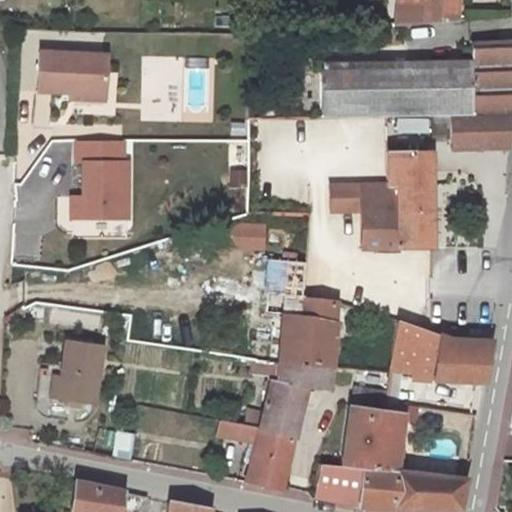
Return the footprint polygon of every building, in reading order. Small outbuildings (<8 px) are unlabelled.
[(397,0),(398,1),(425,3),(425,19),(455,17),(456,0),(397,0)] [(425,3),(398,1),(395,21),(425,19),(425,3)] [(510,109),(510,40),(470,39),(471,59),(471,112),(436,113),(436,134),(449,134),(449,145),(508,146),(510,109)] [(107,54),(40,51),(38,90),(70,92),(105,94),(107,54)] [(471,59),(385,61),(385,115),(418,114),(436,113),(471,112),(471,59)] [(320,64),(321,116),(385,115),(385,61),(320,64)] [(76,103),(75,114),(107,118),(108,107),(76,103)] [(123,139),(76,139),(76,161),(86,160),(86,194),(72,195),(71,216),(127,217),(127,160),(123,160),(123,139)] [(384,160),(360,161),(359,245),(429,245),(429,147),(384,148),(384,160)] [(228,188),(249,188),(249,170),(228,170),(228,188)] [(264,252),(265,228),(230,227),(230,251),(264,252)] [(178,265),(173,240),(162,242),(167,267),(178,265)] [(274,313),(271,360),(280,362),(280,360),(284,300),(285,295),(298,295),(303,263),(303,261),(269,259),(266,313),(274,313)] [(335,304),(338,304),(338,301),(298,295),(285,295),(284,300),(280,360),(329,364),(335,304)] [(443,334),(395,318),(390,367),(430,369),(430,377),(483,380),(490,337),(461,337),(447,336),(443,334)] [(463,326),(445,324),(443,334),(447,336),(461,337),(463,326)] [(51,396),(95,400),(102,340),(66,336),(62,373),(54,372),(51,396)] [(329,364),(280,360),(280,362),(279,383),(271,382),(269,394),(262,393),(261,403),(266,404),(263,415),(239,410),(235,425),(259,430),(294,433),(307,384),(327,386),(329,364)] [(418,401),(387,396),(385,407),(349,403),(340,464),(393,470),(400,416),(416,418),(418,401)] [(281,490),(294,433),(259,430),(235,425),(233,440),(255,445),(244,484),(249,485),(281,490)] [(132,458),(135,433),(115,431),(112,456),(132,458)] [(393,470),(340,464),(337,463),(318,461),(309,494),(389,510),(424,509),(459,510),(463,479),(393,470)] [(118,511),(121,490),(75,480),(70,511),(118,511)] [(208,508),(170,500),(168,511),(208,511),(208,509),(208,508)]
